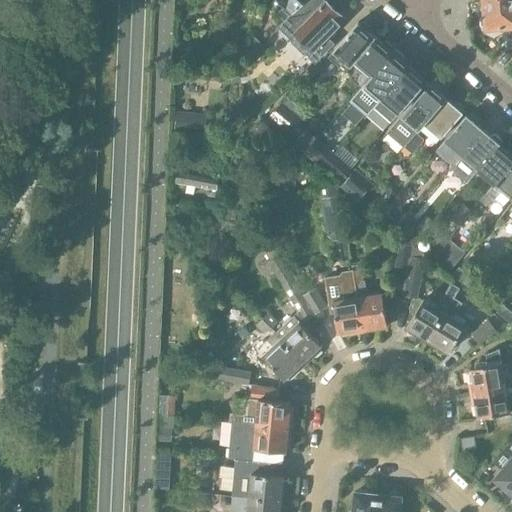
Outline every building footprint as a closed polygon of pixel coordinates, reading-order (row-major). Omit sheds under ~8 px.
[(304,0),(280,0),(285,4),(277,13),(285,20),(304,0)] [(344,18),(337,12),(338,12),(337,10),(337,7),(331,1),(328,1),(326,0),(325,2),(322,0),(304,0),(285,20),(279,26),(293,38),(293,41),(304,52),(307,52),(315,60),(332,43),(326,37),(344,18)] [(511,3),(483,5),(484,16),(482,16),(481,18),(481,24),(484,26),(485,26),(485,29),(511,26),(511,3)] [(360,24),(358,23),(329,58),(347,73),(354,64),(353,63),(375,37),(368,31),(369,27),(364,23),(360,24)] [(353,63),(354,64),(370,77),(395,49),(385,41),(383,44),(375,37),(353,63)] [(373,108),(381,99),(409,66),(401,60),(402,55),(395,49),(370,77),(352,98),(369,113),(373,108)] [(409,66),(381,99),(388,105),(394,98),(404,106),(426,81),(424,79),(427,76),(418,69),(416,72),(409,66)] [(424,123),(446,98),(438,92),(439,87),(435,83),(431,85),(429,83),(407,109),(424,123)] [(293,135),(304,122),(309,115),(288,98),(271,117),(271,118),(293,135)] [(446,98),(424,123),(440,138),(463,112),(461,111),(463,108),(456,101),(453,104),(446,98)] [(373,108),(369,113),(362,121),(369,127),(381,114),(373,108)] [(177,110),(178,126),(200,125),(200,109),(177,110)] [(456,161),(483,129),(476,123),(478,120),(470,113),(468,116),(466,115),(444,141),(454,150),(450,155),(456,161)] [(305,153),(312,144),(311,143),(316,139),(305,129),(293,143),(305,153)] [(478,170),(502,140),(495,134),(490,135),(483,129),(456,161),(452,166),(460,173),(469,162),(478,170)] [(422,140),(415,134),(404,147),(411,153),(422,140)] [(495,184),(511,162),(511,153),(509,152),(510,147),(502,140),(478,170),(494,183),(495,184)] [(312,144),(305,153),(304,153),(316,164),(324,155),(312,144)] [(349,170),(331,154),(322,165),(340,181),(349,170)] [(511,162),(495,184),(494,183),(486,193),(482,197),(480,200),(485,204),(492,197),(493,198),(502,189),(511,197),(511,162)] [(351,173),(340,185),(358,201),(369,188),(351,173)] [(176,185),(216,191),(218,181),(177,175),(176,185)] [(345,244),(336,182),(319,185),(327,237),(333,241),(334,245),(345,244)] [(482,197),(486,193),(479,187),(475,191),(482,197)] [(406,216),(390,202),(382,211),(398,225),(406,216)] [(472,210),(462,202),(450,216),(460,224),(472,210)] [(401,236),(412,245),(413,246),(422,234),(407,222),(398,233),(401,236)] [(401,236),(394,271),(390,291),(402,293),(412,245),(401,236)] [(450,270),(465,253),(448,238),(434,255),(450,270)] [(416,296),(419,276),(423,258),(411,256),(404,293),(416,296)] [(282,326),(275,332),(302,361),(311,354),(313,356),(320,350),(318,347),(320,345),(300,323),(303,320),(313,313),(302,297),(279,258),(268,265),(292,303),(298,312),(292,317),(289,317),(282,323),(282,326)] [(452,275),(471,291),(478,284),(458,267),(452,275)] [(352,269),(362,328),(374,326),(374,330),(384,328),(383,325),(387,324),(381,292),(366,295),(363,281),(361,268),(352,269)] [(330,287),(332,300),(337,332),(341,331),(342,335),(351,333),(351,330),(362,328),(352,269),(344,271),(346,284),(330,287)] [(451,283),(445,294),(437,306),(423,298),(406,326),(410,328),(408,330),(416,335),(418,332),(428,338),(458,288),(451,283)] [(471,291),(491,308),(497,300),(478,284),(471,291)] [(458,288),(428,338),(438,345),(436,348),(444,353),(446,350),(449,351),(466,323),(454,316),(461,304),(459,303),(466,292),(458,288)] [(324,306),(314,289),(303,296),(314,313),(324,306)] [(491,308),(510,324),(511,321),(511,312),(497,300),(491,308)] [(262,318),(271,328),(278,322),(269,312),(262,318)] [(497,315),(472,332),(472,333),(479,343),(507,323),(497,315)] [(271,328),(262,318),(256,324),(265,333),(271,328)] [(302,361),(275,332),(257,349),(284,379),(287,376),(289,378),(297,372),(294,369),(302,361)] [(511,377),(509,378),(507,364),(502,364),(499,348),(486,354),(488,365),(469,367),(470,371),(467,372),(468,381),(472,381),(474,392),(511,385),(511,377)] [(218,378),(229,380),(249,383),(251,372),(220,366),(218,378)] [(511,385),(474,392),(476,403),(472,404),(474,413),(477,413),(478,416),(511,410),(511,405),(511,398),(511,385)] [(159,392),(159,407),(175,408),(176,393),(159,392)] [(229,421),(232,421),(288,426),(289,415),(293,415),(294,405),(290,405),(290,402),(249,398),(247,414),(230,412),(229,421)] [(287,437),(288,426),(232,421),(230,445),(228,458),(253,460),(254,448),(286,451),(286,447),(290,447),(291,438),(287,437)] [(171,429),(153,428),(152,442),(170,443),(171,429)] [(511,439),(511,440),(493,460),(503,469),(495,478),(502,484),(502,488),(507,492),(511,491),(511,492),(511,439)] [(251,472),(250,488),(224,486),(223,494),(235,495),(249,496),(281,499),(282,488),(285,489),(286,479),(283,478),(283,475),(251,472)] [(376,511),(378,494),(369,493),(367,491),(360,490),(358,492),(355,492),(353,511),(376,511)] [(378,494),(376,511),(399,511),(401,496),(399,496),(397,493),(391,492),(389,495),(378,494)] [(234,503),(235,495),(223,494),(222,502),(234,503)] [(280,511),(281,499),(249,496),(247,511),(283,511),(280,511)]
